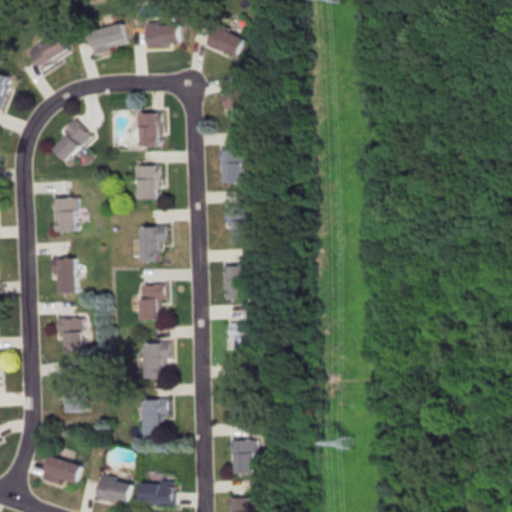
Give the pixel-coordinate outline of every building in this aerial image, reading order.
[(89,30),(122,22),(127,42),(109,46),(111,52),(94,56),(89,36),(91,36),(89,30)] [(181,22),(147,22),(147,45),(181,45),(181,22)] [(247,39),(216,24),(207,43),(237,58),(247,39)] [(43,43),(59,33),(71,51),(42,70),(29,50),(42,42),(43,43)] [(0,109),(1,109),(13,76),(0,72),(0,109)] [(222,93),(224,110),(233,109),(236,127),(253,125),(248,89),(222,93)] [(142,147),(141,126),(138,126),(138,112),(162,112),(162,135),(159,135),(159,147),(142,147)] [(64,129),(75,117),(86,128),(85,129),(91,135),(67,160),(54,147),(68,133),(64,129)] [(254,182),(254,146),(222,146),(222,182),(254,182)] [(136,165),(160,165),(160,180),(160,188),(157,188),(157,198),(139,199),(139,180),(136,180),(136,165)] [(55,199),(78,198),(78,211),(75,211),(76,232),(58,233),(58,222),(56,222),(55,199)] [(225,205),(249,204),(251,241),(234,242),(233,221),(226,222),(225,205)] [(143,262),(142,225),(165,224),(166,241),(161,241),(162,249),(159,249),(160,261),(143,262)] [(52,258),(75,256),(77,293),(60,294),(60,273),(53,274),(52,258)] [(223,300),(249,300),(248,265),(223,265),(223,300)] [(141,320),(140,283),(163,282),(164,299),(160,299),(160,307),(157,307),(158,319),(141,320)] [(57,316),(80,315),(82,352),(65,353),(64,332),(57,333),(57,316)] [(229,321),(253,320),(254,357),(238,358),(237,337),(230,338),(229,321)] [(146,379),(145,342),(168,341),(169,358),(164,358),(165,366),(162,366),(163,378),(146,379)] [(55,377),(78,374),(83,411),(67,413),(64,393),(57,394),(55,377)] [(229,381),(253,380),(254,395),(250,395),(251,415),(234,415),(233,394),(229,395),(229,381)] [(145,435),(143,398),(167,397),(168,413),(163,414),(163,422),(161,422),(161,434),(145,435)] [(233,438),(258,438),(258,453),(254,454),(254,473),(237,473),(237,452),(233,452),(233,438)] [(47,453),(82,465),(76,484),(58,478),(56,483),(39,478),(47,453)] [(102,474),(116,477),(116,479),(134,483),(130,502),(120,499),(119,502),(96,497),(98,484),(100,484),(102,474)] [(161,481),(175,482),(174,492),(176,492),(175,506),(150,505),(151,501),(140,500),(141,482),(161,483),(161,481)] [(231,495),(255,495),(256,510),(252,510),(252,511),(235,511),(235,509),(231,509),(231,495)]
